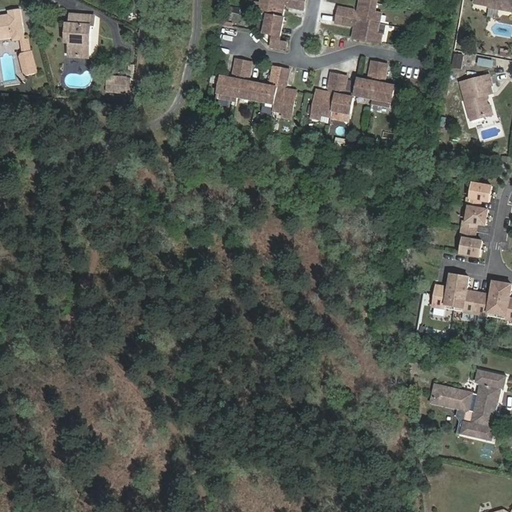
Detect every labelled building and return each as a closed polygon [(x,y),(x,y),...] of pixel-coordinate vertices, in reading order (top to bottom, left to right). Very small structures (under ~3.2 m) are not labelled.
[(264,0),(264,5),(259,4),(258,12),(271,15),(267,34),(275,35),(273,47),(287,50),(289,42),(282,40),(286,18),(284,17),(286,4),(290,5),(290,8),(305,10),(306,0),(264,0)] [(361,0),(359,14),(354,13),(355,10),(341,8),(338,23),(352,26),(352,24),(357,25),(354,38),(381,43),(383,35),(378,34),(383,5),(377,4),(378,0),(361,0)] [(511,0),(473,0),(473,3),(484,5),(485,7),(511,12),(511,15),(511,0)] [(10,15),(0,16),(0,40),(13,39),(13,43),(21,42),(23,55),(21,59),(26,78),(37,75),(32,53),(28,41),(25,41),(21,10),(9,12),(10,15)] [(74,38),(74,43),(73,56),(93,58),(96,27),(98,27),(98,18),(74,16),(73,25),(72,25),(71,38),(74,38)] [(453,68),(462,69),(464,54),(455,53),(453,68)] [(476,65),(492,68),(494,59),(478,56),(476,65)] [(294,119),(299,92),(285,89),(286,85),(289,85),(292,71),(276,67),(273,82),(276,83),(275,87),(248,82),(249,78),(252,78),(255,64),(239,60),(235,75),(238,75),(237,80),(223,78),(219,99),(238,103),(239,97),(276,104),(275,110),(286,112),(286,117),(294,119)] [(357,94),(374,98),(373,102),(392,106),(396,86),(383,83),(384,78),(386,79),(389,64),(373,62),(371,76),(373,76),(372,81),(360,79),(357,94)] [(323,115),(334,117),(335,111),(352,114),(355,98),(343,95),(344,91),(346,91),(349,76),(334,73),(331,88),(333,89),(332,93),(320,91),(314,118),(322,119),(323,115)] [(461,83),(471,120),(490,115),(484,95),(492,93),(490,85),(492,85),(489,75),(461,83)] [(129,80),(111,79),(110,92),(128,94),(129,80)] [(271,114),(272,107),(262,106),(261,113),(271,114)] [(490,198),(492,183),(473,180),(471,194),(467,194),(466,203),(469,203),(480,205),(481,197),(490,198)] [(480,205),(469,203),(467,218),(463,217),(462,226),(476,229),(477,220),(486,222),(488,207),(480,205)] [(476,229),(462,226),(460,235),(463,235),(461,250),(480,253),(483,238),(474,237),(476,229)] [(456,307),(462,273),(453,272),(450,285),(438,283),(434,304),(456,307)] [(477,311),(481,290),(469,288),(471,275),(462,273),(456,307),(477,311)] [(498,315),(504,281),(495,279),(493,293),(481,290),(477,311),(498,315)] [(511,317),(511,295),(511,296),(511,289),(511,282),(504,281),(498,315),(511,317)] [(509,377),(480,371),(477,383),(482,384),(480,395),(437,385),(434,397),(442,399),(441,405),(476,413),(473,424),(466,422),(463,435),(494,442),(497,429),(494,429),(503,389),(506,390),(509,377)]
